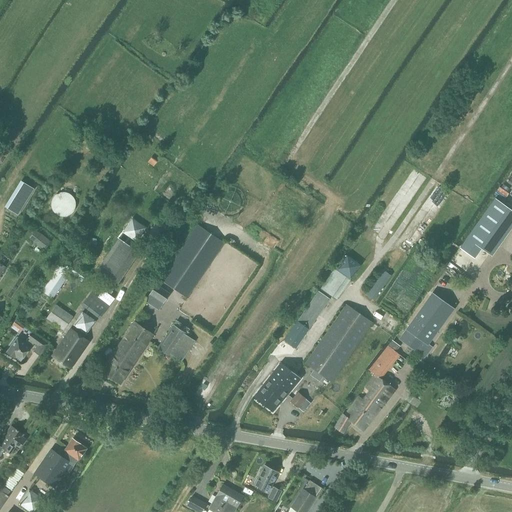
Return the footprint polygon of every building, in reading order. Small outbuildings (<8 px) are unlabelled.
[(17,213),(33,189),(23,182),(7,207),(17,213)] [(53,198),(52,200),(52,202),(51,204),(51,206),(52,208),(53,210),(54,212),(55,213),(57,215),(59,216),(61,216),(63,217),(65,217),(67,216),(69,216),(71,214),(73,213),(74,211),(75,210),(76,208),(76,205),(76,203),(76,201),(75,199),(74,198),(73,196),(71,195),(69,193),(68,193),(66,192),(64,192),(61,192),(59,193),(58,194),(56,195),(54,196),(53,198)] [(474,258),(481,249),(492,256),(511,227),(511,209),(495,198),(459,248),(474,258)] [(122,232),(137,242),(147,228),(133,218),(122,232)] [(186,298),(223,243),(197,226),(160,281),(186,298)] [(33,241),(44,250),(51,241),(40,233),(33,241)] [(139,254),(119,239),(96,272),(116,287),(139,254)] [(347,257),(338,270),(351,279),(360,266),(347,257)] [(65,270),(81,281),(86,273),(70,262),(65,270)] [(58,265),(41,290),(53,299),(70,273),(58,265)] [(334,269),(321,289),(337,300),(351,280),(334,269)] [(365,294),(375,301),(392,276),(382,270),(365,294)] [(160,309),(170,293),(156,284),(146,300),(160,309)] [(99,298),(91,293),(83,305),(100,318),(114,298),(104,291),(99,298)] [(292,354),(330,300),(319,292),(280,346),(292,354)] [(400,339),(420,353),(453,308),(433,294),(400,339)] [(373,323),(346,304),(305,364),(332,382),(373,323)] [(47,318),(61,328),(60,330),(62,332),(73,317),(56,305),(47,318)] [(87,334),(96,321),(83,312),(73,325),(87,334)] [(16,320),(13,324),(21,330),(24,326),(16,320)] [(131,324),(133,325),(119,347),(137,359),(153,335),(133,321),(131,324)] [(158,348),(171,357),(172,355),(181,361),(195,340),(185,334),(186,333),(174,325),(158,348)] [(52,356),(70,369),(89,341),(71,329),(52,356)] [(7,352),(15,358),(16,357),(21,361),(34,343),(38,345),(34,351),(40,355),(48,344),(32,332),(25,342),(17,337),(7,352)] [(345,414),(343,414),(335,427),(343,432),(351,421),(364,431),(395,390),(381,379),(401,355),(396,351),(400,346),(392,340),(368,370),(375,375),(365,388),(369,391),(363,399),(359,396),(345,414)] [(103,354),(110,359),(102,371),(121,383),(137,359),(119,347),(116,351),(114,349),(112,352),(107,348),(103,354)] [(281,363),(255,396),(273,411),(274,412),(286,398),(289,394),(301,378),(281,363)] [(298,392),(291,402),(298,408),(306,399),(298,392)] [(0,442),(0,457),(1,458),(6,450),(11,453),(15,447),(19,449),(26,439),(22,437),(24,435),(11,426),(0,442)] [(52,450),(36,472),(54,485),(69,463),(74,466),(86,448),(73,439),(65,451),(65,453),(67,454),(64,458),(52,450)] [(257,479),(261,481),(259,483),(268,488),(270,486),(271,486),(278,472),(264,465),(257,479)] [(304,490),(303,490),(292,507),(299,511),(305,511),(315,498),(316,499),(322,489),(310,481),(304,490)] [(233,511),(244,496),(223,484),(209,509),(214,511),(226,511),(227,511),(228,511),(233,511)] [(274,487),(269,497),(276,501),(282,491),(274,487)] [(0,489),(0,509),(9,496),(0,489)] [(30,511),(36,511),(45,500),(29,489),(19,504),(30,511)] [(199,511),(202,511),(206,504),(192,496),(187,505),(199,511)]
